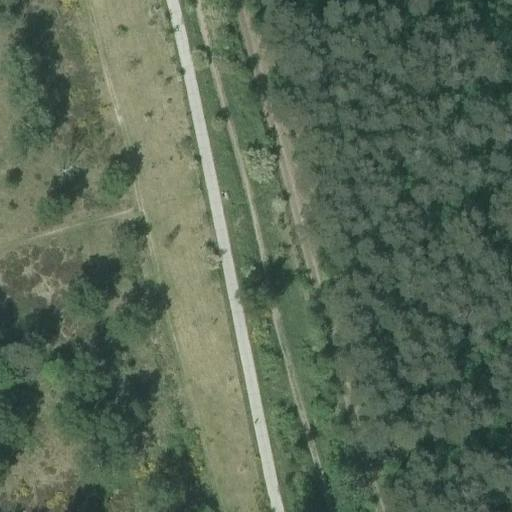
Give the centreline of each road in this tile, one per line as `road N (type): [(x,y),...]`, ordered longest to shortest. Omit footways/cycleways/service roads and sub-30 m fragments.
road 1 (unknown): [(330,511),(194,0)]
road 2 (track): [(87,0),(220,511)]
